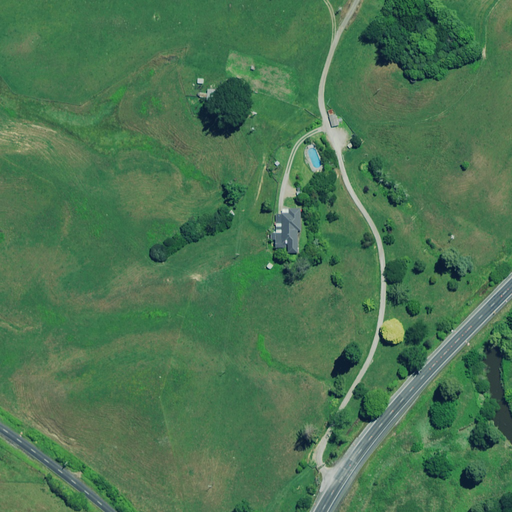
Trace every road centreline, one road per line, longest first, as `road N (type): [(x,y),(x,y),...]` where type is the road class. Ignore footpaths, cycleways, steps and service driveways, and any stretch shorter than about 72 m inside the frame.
road 1 (trunk): [(320,511),(380,425),(511,286)]
road 2 (unclassified): [(110,511),(0,426)]
road 3 (unknown): [(352,0),(321,73),(326,123)]
